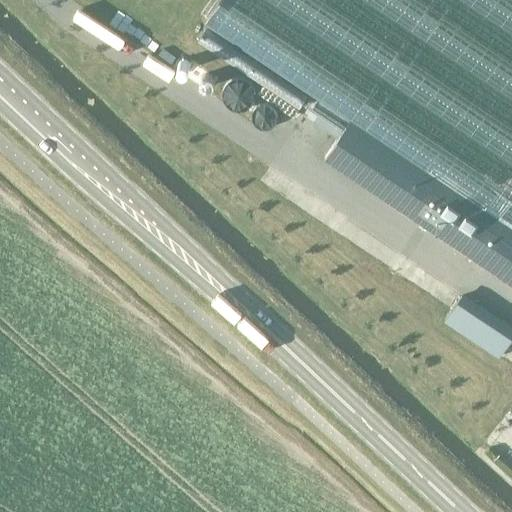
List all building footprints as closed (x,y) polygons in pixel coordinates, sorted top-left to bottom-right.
[(511,0),(217,0),(203,21),(350,120),(323,159),(511,287),(511,0)] [(223,91),(223,97),(225,103),(229,107),(234,110),(241,111),(246,109),(249,107),(253,102),(255,96),(254,90),(252,85),(247,81),(241,79),(236,79),(230,81),(226,85),(223,91)] [(276,121),(276,120),(277,119),(277,116),(277,114),(277,113),(276,111),(275,109),(274,108),(273,106),(271,105),(269,104),(266,103),(264,103),(263,103),(261,104),(260,104),(258,105),(256,106),(254,108),(254,109),(253,111),(252,113),(252,115),(252,117),(252,119),(253,120),(253,121),(254,123),(256,125),(257,126),(258,127),(260,128),(262,128),(264,129),(266,128),(268,128),(270,127),(272,126),(274,124),(275,123),(276,121)] [(323,130),(332,119),(312,104),(304,116),(323,130)] [(511,327),(462,294),(444,321),(498,357),(511,336),(511,327)]
